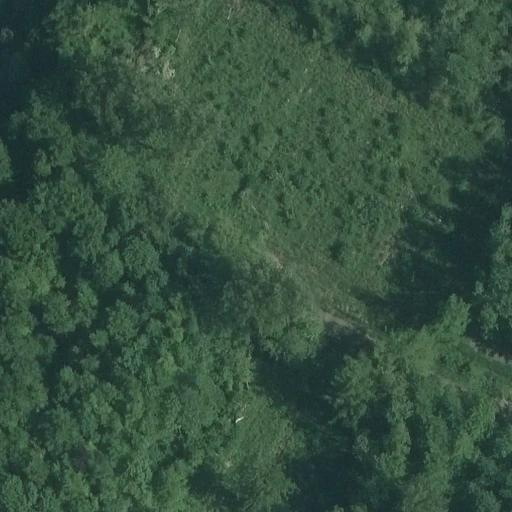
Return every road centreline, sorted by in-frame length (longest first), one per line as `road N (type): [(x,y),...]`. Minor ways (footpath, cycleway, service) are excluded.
road 1 (track): [(511,374),(0,112)]
road 2 (track): [(0,148),(511,409)]
